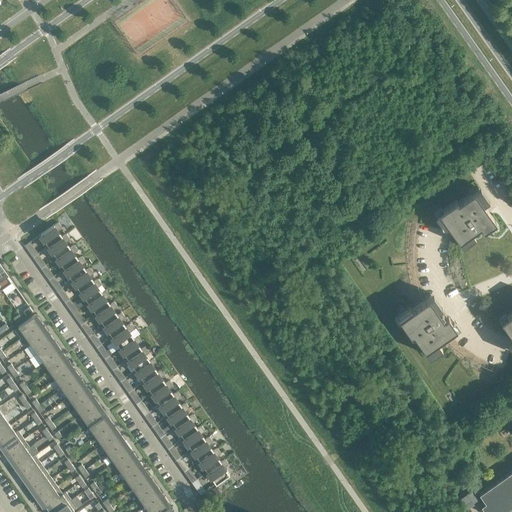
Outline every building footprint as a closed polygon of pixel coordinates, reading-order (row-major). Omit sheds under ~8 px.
[(448,225),(457,238),(461,244),(474,235),(476,234),(480,231),(480,230),(482,229),(484,231),(497,223),(495,221),(496,221),(495,220),(483,203),(487,201),(478,189),(479,189),(478,188),(458,202),(456,200),(436,214),(437,215),(437,216),(438,217),(445,226),(448,225)] [(58,222),(40,234),(49,246),(67,233),(66,233),(62,236),(58,231),(62,227),(61,227),(58,223),(59,222),(58,222)] [(67,234),(67,233),(49,246),(57,257),(74,245),(74,244),(70,248),(66,242),(70,239),(70,238),(69,239),(66,234),(67,234)] [(75,245),(74,245),(57,257),(65,269),(82,256),(78,259),(74,253),(78,250),(78,249),(77,250),(74,245),(75,245)] [(33,247),(29,250),(33,257),(38,254),(33,247)] [(83,256),(82,256),(65,269),(72,280),(90,267),(86,270),(82,264),(86,261),(85,261),(82,257),(83,256)] [(41,258),(37,261),(41,268),(46,265),(41,258)] [(11,281),(0,264),(0,286),(1,288),(11,281)] [(90,267),(72,280),(80,291),(98,279),(98,278),(94,281),(90,276),(94,273),(94,272),(93,273),(90,268),(90,267)] [(49,270),(44,272),(49,279),(53,276),(49,270)] [(98,279),(80,291),(88,302),(106,290),(101,293),(97,287),(102,284),(102,283),(101,284),(98,279)] [(57,281),(52,284),(57,291),(61,288),(57,281)] [(106,290),(88,302),(96,314),(114,301),(109,304),(105,298),(110,295),(109,295),(106,291),(106,290)] [(65,292),(60,295),(65,302),(69,299),(65,292)] [(431,296),(412,309),(410,307),(400,314),(400,313),(398,314),(399,314),(397,316),(411,336),(414,334),(428,354),(429,354),(428,354),(440,345),(438,341),(454,330),(456,329),(455,329),(457,328),(448,315),(446,317),(444,315),(441,311),(440,309),(440,308),(431,296)] [(114,301),(96,314),(104,325),(122,312),(117,315),(113,310),(118,306),(117,306),(114,302),(114,301)] [(72,303),(68,306),(73,313),(77,310),(72,303)] [(33,311),(29,307),(23,311),(27,315),(33,311)] [(122,313),(122,312),(104,325),(112,336),(130,324),(130,323),(125,327),(121,321),(126,318),(125,317),(125,318),(122,313)] [(503,323),(506,328),(511,336),(511,340),(510,342),(511,343),(511,312),(501,320),(502,322),(501,322),(502,323),(503,323)] [(13,318),(16,322),(22,318),(19,314),(13,318)] [(41,324),(35,314),(18,326),(25,336),(41,324)] [(80,315),(76,318),(81,324),(85,322),(80,315)] [(5,323),(0,327),(0,328),(3,332),(9,328),(5,323)] [(48,333),(41,324),(25,336),(31,344),(48,333)] [(130,324),(112,336),(120,348),(138,335),(133,338),(129,332),(134,329),(133,328),(133,329),(130,324)] [(88,326),(84,329),(89,336),(93,333),(88,326)] [(54,341),(48,333),(31,344),(37,353),(54,341)] [(138,335),(120,348),(128,359),(146,346),(141,349),(137,343),(142,340),(141,340),(137,336),(138,335)] [(96,337),(92,340),(97,347),(101,344),(96,337)] [(60,350),(54,341),(37,353),(43,362),(60,350)] [(146,346),(128,359),(136,370),(154,358),(154,357),(149,360),(145,355),(150,352),(149,351),(149,352),(145,347),(146,346)] [(104,348),(100,351),(105,358),(109,355),(104,348)] [(66,359),(60,350),(43,362),(49,371),(66,359)] [(154,358),(136,370),(144,381),(162,369),(157,372),(153,366),(158,363),(157,362),(157,363),(153,358),(154,358)] [(72,368),(66,359),(49,371),(56,380),(72,368)] [(112,360),(108,363),(113,369),(117,367),(112,360)] [(79,377),(72,368),(56,380),(62,388),(79,377)] [(162,369),(144,381),(152,393),(170,380),(165,383),(161,377),(166,374),(165,374),(161,370),(162,369)] [(120,371),(116,374),(121,381),(125,378),(120,371)] [(85,385),(79,377),(62,388),(68,397),(85,385)] [(170,380),(152,393),(160,404),(178,391),(173,394),(169,389),(174,385),(173,385),(172,385),(169,381),(170,380)] [(128,382),(124,385),(129,392),(133,389),(128,382)] [(91,394),(85,385),(68,397),(74,406),(91,394)] [(178,392),(178,391),(160,404),(168,415),(186,403),(185,402),(181,406),(177,400),(181,397),(181,396),(180,397),(177,392),(178,392)] [(136,393),(132,396),(137,403),(141,400),(136,393)] [(97,403),(91,394),(74,406),(81,415),(97,403)] [(104,412),(97,403),(81,415),(87,424),(104,412)] [(186,403),(168,415),(176,427),(194,414),(193,414),(189,417),(185,411),(189,408),(189,407),(188,408),(185,403),(186,403)] [(144,405),(140,408),(145,415),(149,412),(144,405)] [(194,414),(176,427),(184,438),(202,425),(201,425),(197,428),(193,422),(197,419),(196,419),(193,415),(194,414)] [(112,424),(106,415),(89,427),(95,436),(112,424)] [(0,432),(10,425),(4,416),(0,419),(0,432)] [(152,416),(148,419),(153,426),(157,423),(152,416)] [(118,433),(112,424),(95,436),(101,445),(118,433)] [(15,433),(10,425),(0,432),(0,441),(1,443),(19,431),(18,430),(15,433)] [(202,425),(184,438),(192,449),(210,437),(209,436),(205,439),(201,434),(205,431),(205,430),(204,430),(201,426),(202,425)] [(169,426),(162,430),(165,434),(171,429),(169,426)] [(160,427),(156,430),(161,437),(165,434),(160,427)] [(24,439),(19,431),(1,443),(3,445),(1,446),(5,452),(24,439)] [(124,442),(118,433),(101,445),(108,453),(124,442)] [(210,437),(192,449),(200,460),(218,448),(217,447),(213,451),(209,445),(213,442),(213,441),(212,442),(209,437),(210,437)] [(30,447),(24,439),(5,452),(10,458),(11,457),(12,459),(30,447)] [(168,439),(164,441),(169,448),(173,445),(168,439)] [(131,450),(124,442),(108,453),(114,462),(131,450)] [(30,447),(12,459),(14,461),(12,462),(17,468),(35,454),(32,456),(27,449),(30,447)] [(218,448),(200,460),(208,472),(225,459),(221,462),(217,456),(221,453),(220,453),(217,448),(218,448)] [(137,459),(131,450),(114,462),(120,471),(137,459)] [(176,450),(172,453),(176,460),(181,457),(176,450)] [(41,462),(35,454),(17,468),(21,473),(22,472),(23,474),(41,462)] [(143,468),(137,459),(120,471),(126,480),(143,468)] [(226,459),(225,459),(208,472),(216,483),(229,474),(225,468),(229,464),(228,464),(225,460),(226,459)] [(184,461),(180,464),(184,471),(189,468),(184,461)] [(46,470),(41,462),(23,474),(25,477),(23,477),(28,483),(46,470)] [(149,477),(143,468),(126,480),(133,489),(149,477)] [(52,478),(46,470),(28,483),(32,489),(33,488),(34,490),(52,478)] [(511,511),(511,470),(479,494),(485,503),(481,506),(485,511),(511,511)] [(192,472),(188,475),(192,482),(197,479),(192,472)] [(156,486),(149,477),(133,489),(139,498),(156,486)] [(58,486),(52,478),(34,490),(36,492),(35,493),(39,499),(58,486)] [(200,484),(196,487),(201,494),(205,491),(200,484)] [(218,485),(213,488),(218,495),(223,492),(218,485)] [(63,493),(58,486),(39,499),(40,498),(42,500),(40,501),(44,507),(66,491),(63,493)] [(162,495),(156,486),(139,498),(145,506),(162,495)] [(72,499),(66,491),(44,507),(48,505),(52,510),(53,509),(54,511),(72,499)] [(156,511),(168,504),(162,495),(145,506),(148,511),(156,511)] [(70,511),(77,507),(72,499),(54,511),(70,511)]
